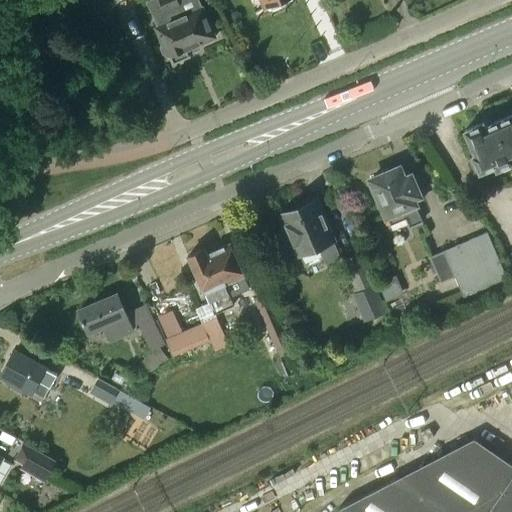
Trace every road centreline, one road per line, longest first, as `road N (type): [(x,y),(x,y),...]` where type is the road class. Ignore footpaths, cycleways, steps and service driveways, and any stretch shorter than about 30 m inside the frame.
road 1 (residential): [(0,296),(511,69)]
road 2 (secondary): [(0,252),(511,28)]
road 3 (residential): [(0,177),(162,145),(493,0)]
